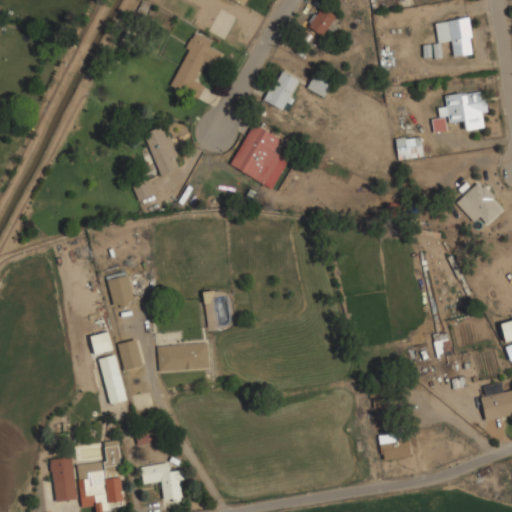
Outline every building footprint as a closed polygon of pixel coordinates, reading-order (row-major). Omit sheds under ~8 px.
[(321,36),(328,28),(333,32),(342,20),(323,4),(306,24),(321,36)] [(474,53),(469,17),(435,22),(437,42),(451,41),(453,56),(474,53)] [(171,87),(199,98),(205,84),(197,81),(204,61),(216,66),(224,45),(192,32),(171,87)] [(300,79),(280,69),(263,100),(283,111),(300,79)] [(332,80),(315,71),(307,88),(324,96),(332,80)] [(445,94),(446,105),(438,106),(439,118),(432,118),(433,132),(448,131),(447,123),(464,121),(465,129),(488,127),(485,90),(445,94)] [(229,165),(265,184),(288,140),(253,121),(229,165)] [(182,168),(167,124),(144,132),(160,176),(182,168)] [(424,155),(420,134),(395,139),(399,160),(424,155)] [(131,185),(140,201),(154,194),(146,177),(131,185)] [(462,196),(487,224),(505,208),(479,180),(462,196)] [(136,302),(128,272),(106,277),(114,307),(136,302)] [(438,357),(453,353),(447,330),(432,334),(438,357)] [(117,342),(124,370),(143,365),(136,337),(117,342)] [(157,344),(158,370),(210,367),(208,342),(157,344)] [(98,357),(109,404),(127,400),(116,353),(98,357)] [(511,416),(511,390),(503,391),(502,382),(479,385),(484,420),(511,416)] [(379,435),(382,460),(410,456),(406,431),(379,435)] [(125,508),(120,440),(103,441),(105,462),(77,464),(80,507),(95,506),(95,510),(125,508)] [(169,463),(141,465),(142,483),(162,481),(163,501),(181,499),(179,470),(169,471),(169,463)] [(55,501),(77,499),(75,478),(53,480),(55,501)]
